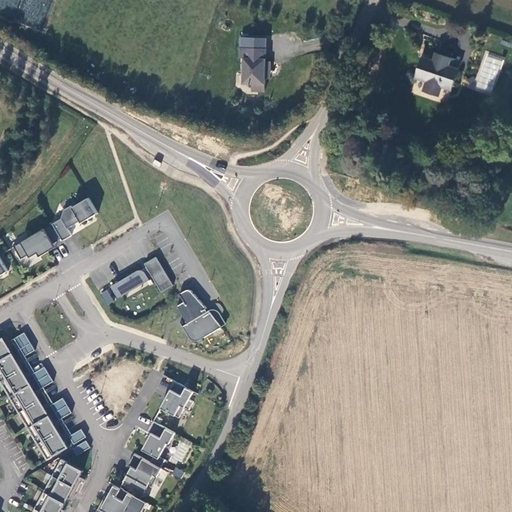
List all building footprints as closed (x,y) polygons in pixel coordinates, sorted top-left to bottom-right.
[(266,61),(266,48),(265,48),(266,38),(241,38),(241,48),(240,58),(244,59),(244,75),(247,75),(247,84),(252,84),(252,91),(265,91),(265,78),(264,77),(271,71),(271,61),(266,61)] [(484,51),(473,88),(492,94),(503,57),(484,51)] [(435,62),(424,58),(418,77),(429,80),(442,84),(452,88),(458,69),(448,66),(451,57),(438,53),(435,62)] [(442,84),(429,80),(426,91),(438,95),(442,84)] [(62,219),(53,224),(62,239),(63,241),(72,236),(68,229),(81,221),(87,218),(88,220),(99,214),(89,198),(73,208),(72,206),(65,210),(62,219)] [(39,253),(41,257),(56,248),(54,244),(62,239),(53,224),(15,247),(22,259),(30,255),(31,258),(39,253)] [(0,275),(10,270),(1,254),(0,254),(0,275)] [(174,285),(157,256),(145,264),(149,269),(145,271),(144,270),(142,270),(140,270),(139,270),(119,282),(121,286),(114,290),(118,296),(149,278),(152,276),(162,292),(174,285)] [(149,278),(118,296),(119,298),(151,280),(149,278)] [(200,319),(209,313),(206,309),(207,308),(193,292),(192,291),(190,290),(188,290),(187,290),(180,294),(185,302),(178,307),(185,319),(188,323),(198,317),(200,319)] [(108,305),(114,301),(109,292),(103,296),(108,305)] [(183,326),(190,338),(193,340),(199,340),(222,326),(216,318),(213,320),(209,313),(200,319),(198,317),(188,323),(183,326)] [(13,340),(23,358),(36,350),(25,332),(13,340)] [(4,337),(0,339),(0,380),(47,461),(70,447),(4,337)] [(45,366),(33,374),(41,389),(54,381),(45,366)] [(194,391),(175,381),(166,397),(167,397),(161,408),(180,418),(185,408),(189,410),(194,402),(190,399),(194,391)] [(64,398),(51,405),(60,420),(72,412),(64,398)] [(154,421),(149,431),(154,434),(145,451),(154,456),(151,462),(161,468),(166,460),(160,457),(168,443),(170,444),(176,433),(154,421)] [(82,429),(70,436),(75,444),(87,437),(82,429)] [(87,440),(74,448),(78,455),(91,447),(87,440)] [(152,488),(162,468),(161,468),(151,462),(135,453),(129,465),(132,467),(124,481),(145,493),(149,486),(152,488)] [(61,511),(84,470),(62,459),(33,511),(61,511)] [(181,477),(183,470),(174,468),(172,476),(181,477)] [(105,497),(97,511),(98,511),(117,511),(119,510),(122,511),(126,511),(127,511),(128,511),(142,511),(146,506),(133,499),(135,496),(117,486),(113,494),(111,493),(108,499),(105,497)]
